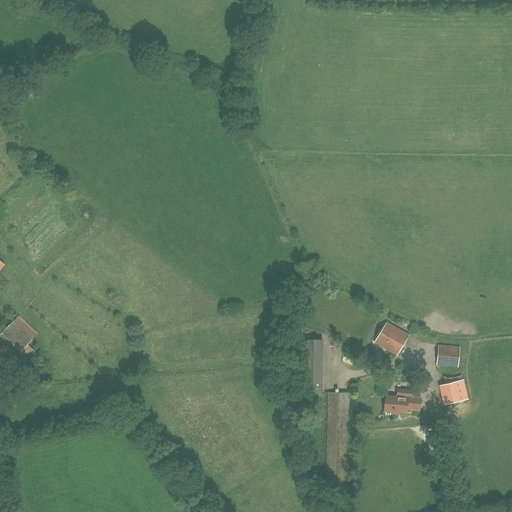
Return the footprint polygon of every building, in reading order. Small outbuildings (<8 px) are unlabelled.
[(37,333),(18,316),(13,322),(12,321),(0,334),(0,348),(12,360),(32,339),(37,333)] [(409,335),(386,322),(375,342),(397,355),(409,335)] [(301,391),(322,391),(322,340),(302,340),(301,391)] [(436,364),(457,366),(459,347),(438,345),(436,364)] [(439,384),(443,404),(468,398),(464,378),(439,384)] [(407,409),(419,410),(420,398),(418,397),(418,391),(397,390),(396,398),(386,397),(385,413),(386,413),(386,415),(390,415),(391,413),(394,414),(395,411),(406,412),(407,409)] [(328,452),(337,452),(337,443),(342,443),(341,415),(335,415),(334,397),(320,397),(321,416),(327,416),(328,443),(328,452)]
